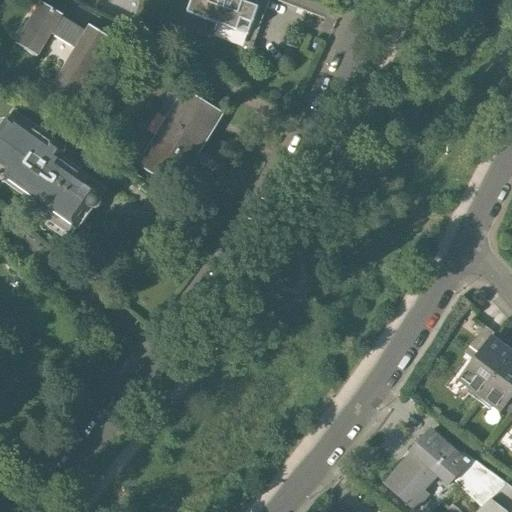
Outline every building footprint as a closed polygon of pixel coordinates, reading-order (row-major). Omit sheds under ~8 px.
[(78,110),(125,35),(102,21),(98,28),(73,13),(74,11),(56,0),(49,0),(28,35),(51,49),(64,28),(88,43),(55,96),(78,110)] [(202,0),(194,21),(262,46),(278,0),(202,0)] [(236,109),(196,84),(150,160),(190,184),(236,109)] [(0,128),(0,164),(55,202),(51,208),(84,231),(89,223),(91,225),(114,192),(113,184),(70,155),(77,144),(25,109),(8,134),(0,128)] [(465,354),(474,360),(491,339),(494,335),(484,328),(465,354)] [(459,381),(479,396),(510,354),(491,339),(474,360),(459,381)] [(511,354),(510,354),(479,396),(499,411),(510,396),(511,392),(511,354)] [(468,464),(432,432),(386,484),(415,510),(443,478),(450,485),(468,464)] [(511,511),(511,486),(508,484),(477,511),(511,511)]
